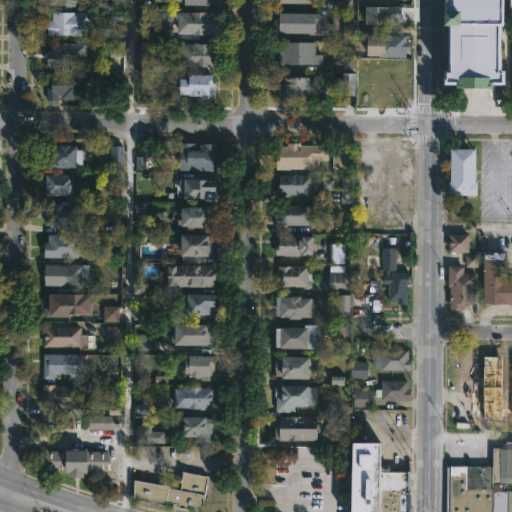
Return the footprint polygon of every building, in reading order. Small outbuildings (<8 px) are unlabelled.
[(501,85),(490,85),(490,88),(452,88),(452,84),(442,84),(442,73),(443,73),(444,25),(439,25),(439,0),(502,0),(502,24),(498,24),(497,70),(501,70),(501,85)] [(365,24),(400,25),(400,7),(365,6),(365,24)] [(90,12),(90,17),(94,17),(94,35),(87,35),(87,36),(48,36),(48,21),(52,21),(52,13),(90,12)] [(220,14),(220,35),(206,34),(206,36),(178,34),(178,21),(176,21),(176,15),(178,15),(178,13),(194,13),(194,12),(220,14)] [(321,35),(281,34),(281,14),(323,14),(322,35),(321,35)] [(411,41),(411,58),(368,57),(369,36),(407,37),(407,41),(411,41)] [(123,42),(108,41),(108,57),(123,57),(123,42)] [(316,43),(316,56),(323,56),(323,65),(279,67),(280,49),(284,49),(284,43),(316,43)] [(87,67),(47,67),(47,52),(52,52),(52,44),(87,44),(87,67)] [(200,44),(219,45),(219,68),(177,67),(177,72),(152,71),(152,60),(176,61),(177,45),(200,44)] [(354,73),(342,73),(341,95),(354,95),(354,73)] [(82,75),(82,81),(86,81),(86,93),(82,93),(82,100),(61,100),(61,97),(59,97),(59,101),(47,100),(47,87),(51,87),(51,75),(82,75)] [(215,89),(215,100),(201,100),(201,97),(181,95),(182,79),(191,79),(191,75),(216,75),(215,89)] [(316,79),(316,90),(311,90),(311,100),(279,100),(280,94),(278,94),(279,78),(316,79)] [(217,158),(217,164),(214,163),(214,172),(180,171),(181,141),(218,142),(217,158)] [(301,142),(302,144),(328,144),(328,159),(317,159),(317,167),(276,168),(275,152),(282,152),(282,143),(301,142)] [(71,143),(71,144),(79,144),(79,148),(84,148),(83,163),(78,162),(78,166),(53,166),(53,164),(48,164),(48,143),(71,143)] [(122,146),(109,146),(110,165),(123,165),(122,146)] [(347,146),(347,158),(351,158),(351,170),(333,170),(334,146),(347,146)] [(478,162),(479,198),(452,197),(452,184),(454,184),(454,151),(478,151),(478,162)] [(145,171),(145,157),(135,156),(135,170),(145,171)] [(313,174),(312,194),(280,193),(281,174),(313,174)] [(74,196),(47,195),(47,175),(74,175),(74,196)] [(217,192),(217,199),(186,197),(186,178),(218,178),(217,192)] [(322,181),(322,189),(332,188),(332,180),(322,181)] [(340,203),(351,204),(351,188),(340,188),(340,203)] [(64,205),(64,208),(77,208),(77,228),(51,228),(51,225),(46,225),(47,206),(64,205)] [(312,205),(315,206),(315,213),(312,213),(312,225),(277,225),(276,214),(286,213),(286,205),(312,205)] [(213,208),(212,233),(207,233),(207,229),(189,229),(189,227),(183,227),(183,209),(190,209),(190,207),(213,208)] [(84,236),(84,255),(78,255),(78,257),(45,256),(46,241),(49,241),(49,233),(79,234),(79,236),(84,236)] [(216,256),(183,256),(183,235),(216,236),(216,256)] [(314,235),(314,254),(277,254),(277,243),(280,243),(280,235),(300,235),(300,238),(304,238),(304,235),(314,235)] [(465,253),(465,260),(454,260),(454,253),(451,253),(451,235),(470,235),(470,253),(465,253)] [(344,244),(331,244),(330,263),(343,263),(344,244)] [(396,247),(396,272),(410,272),(410,283),(408,283),(407,303),(398,303),(398,300),(390,300),(390,283),(384,283),(385,275),(386,275),(386,270),(383,270),(383,247),(396,247)] [(511,305),(508,305),(508,307),(485,307),(486,253),(509,253),(508,282),(511,282),(511,305)] [(465,267),(477,267),(477,255),(465,255),(465,267)] [(89,264),(89,287),(45,286),(46,263),(89,264)] [(309,264),(309,273),(315,273),(315,280),(309,280),(309,286),(285,286),(285,288),(276,288),(276,273),(278,273),(278,264),(309,264)] [(346,272),(346,292),(330,292),(330,264),(345,265),(344,272),(346,272)] [(216,287),(169,288),(169,265),(216,265),(216,287)] [(465,267),(465,274),(478,274),(476,303),(467,303),(467,309),(451,309),(450,266),(465,267)] [(145,282),(133,283),(133,295),(146,294),(145,282)] [(86,293),(85,313),(71,313),(71,316),(51,315),(51,308),(46,308),(47,293),(51,293),(51,292),(86,293)] [(217,293),(217,305),(215,305),(215,318),(199,318),(199,315),(183,314),(184,293),(190,294),(190,292),(217,293)] [(349,295),(340,295),(340,311),(349,311),(349,295)] [(303,297),(303,299),(314,299),(314,319),(290,320),(290,319),(278,317),(278,297),(303,297)] [(119,322),(119,306),(102,306),(102,322),(119,322)] [(209,323),(209,324),(214,325),(214,343),(171,343),(171,326),(177,326),(177,323),(209,323)] [(320,325),(320,348),(278,346),(278,326),(308,326),(308,323),(320,324),(320,325)] [(81,326),(81,334),(87,334),(87,348),(79,348),(79,346),(44,345),(45,326),(81,326)] [(120,339),(120,327),(106,327),(106,339),(120,339)] [(149,352),(150,335),(136,334),(135,351),(149,352)] [(409,350),(409,358),(411,358),(411,370),(383,369),(383,368),(379,368),(379,366),(372,366),(372,353),(376,353),(376,350),(409,350)] [(475,352),(475,385),(456,385),(456,365),(451,365),(451,351),(475,352)] [(54,379),(43,379),(44,354),(81,354),(81,375),(54,374),(54,379)] [(214,356),(213,381),(190,379),(190,375),(183,373),(183,362),(189,361),(189,356),(214,356)] [(312,356),(312,378),(276,377),(276,356),(312,356)] [(490,360),(504,359),(503,389),(480,389),(481,358),(490,358),(490,360)] [(367,378),(367,362),(351,362),(352,378),(367,378)] [(364,380),(364,389),(375,389),(375,406),(354,406),(354,379),(364,379),(364,380)] [(409,380),(409,388),(411,388),(411,399),(382,399),(382,380),(409,380)] [(87,407),(87,408),(42,406),(43,383),(55,384),(55,385),(82,386),(82,393),(87,393),(87,407)] [(311,384),(311,386),(318,387),(317,396),(316,396),(316,398),(319,398),(319,403),(311,404),(311,405),(295,405),(295,411),(277,411),(276,386),(284,386),(284,384),(311,384)] [(201,386),(201,387),(214,387),(214,407),(175,409),(175,388),(201,386)] [(476,404),(475,427),(455,427),(456,416),(450,416),(450,407),(455,407),(455,404),(476,404)] [(208,416),(208,418),(213,418),(211,442),(194,442),(194,436),(185,435),(185,429),(179,429),(179,417),(185,417),(185,415),(208,416)] [(319,440),(275,440),(275,417),(281,417),(281,415),(319,416),(319,440)] [(87,430),(112,429),(111,416),(87,416),(87,430)] [(164,432),(164,442),(136,442),(136,424),(151,424),(150,431),(164,432)] [(387,441),(387,471),(410,471),(410,511),(357,511),(359,441),(387,441)] [(511,484),(504,484),(504,490),(511,490),(511,511),(450,511),(451,465),(494,465),(494,447),(502,448),(508,441),(511,441),(511,484)] [(89,450),(109,451),(109,471),(89,470),(89,472),(85,471),(85,477),(71,476),(71,471),(67,471),(67,470),(46,470),(46,450),(89,450)] [(208,476),(203,508),(190,505),(189,509),(179,507),(180,504),(167,502),(167,505),(135,498),(135,479),(181,490),(183,471),(208,476)]
